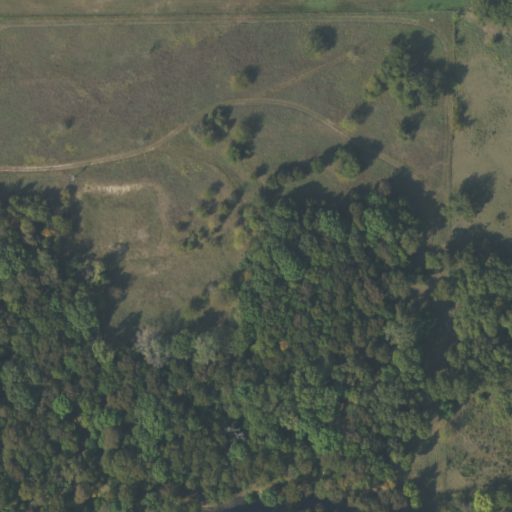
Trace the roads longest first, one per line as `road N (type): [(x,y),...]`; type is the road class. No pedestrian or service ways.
road 1 (residential): [(0,132),(126,122),(203,89),(397,35),(485,37),(511,48)]
road 2 (residential): [(268,259),(253,198),(182,142),(126,122)]
